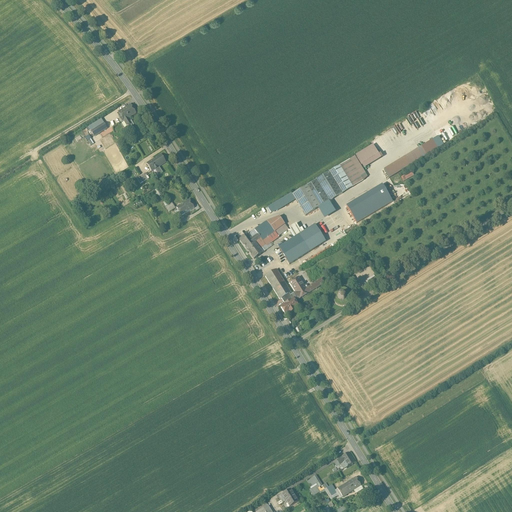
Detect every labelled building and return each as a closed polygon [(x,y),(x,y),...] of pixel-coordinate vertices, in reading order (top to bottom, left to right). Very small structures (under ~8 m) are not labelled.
[(131,105),(118,112),(127,127),(130,125),(131,127),(133,126),(134,123),(133,121),(132,120),(131,122),(129,118),(136,114),(131,105)] [(103,123),(99,126),(102,132),(107,129),(103,123)] [(99,126),(91,131),(94,137),(102,132),(99,126)] [(373,145),(355,156),(364,169),(381,159),(373,145)] [(422,149),(385,172),(389,179),(426,156),(422,149)] [(161,155),(147,164),(152,172),(155,170),(158,176),(163,173),(159,167),(166,163),(161,155)] [(352,158),(292,195),(295,199),(305,216),(363,181),(355,169),(360,165),(355,157),(352,158)] [(414,176),(412,172),(401,177),(403,181),(414,176)] [(146,174),(140,177),(143,182),(149,179),(146,174)] [(291,194),(267,208),(271,214),(295,199),(292,195),(291,194)] [(189,200),(176,208),(181,216),(194,208),(189,200)] [(141,201),(133,206),(135,210),(143,206),(141,201)] [(168,205),(165,207),(169,213),(175,209),(172,203),(168,205)] [(279,217),(267,222),(262,225),(255,231),(258,235),(258,234),(261,239),(266,247),(279,238),(278,237),(274,232),(285,225),(279,217)] [(302,233),(296,224),(289,228),(295,238),(302,233)] [(285,225),(274,232),(278,237),(288,229),(285,225)] [(308,237),(286,250),(292,259),(302,253),(302,254),(322,241),(316,231),(312,234),(311,233),(307,235),(308,237)] [(252,239),(248,234),(240,240),(246,249),(254,260),(262,254),(255,243),(261,239),(258,234),(258,235),(252,239)] [(292,259),(286,250),(283,252),(289,262),(292,259)] [(291,293),(276,270),(265,277),(280,300),(281,299),(289,294),(291,293)] [(375,277),(368,282),(371,287),(378,283),(375,277)] [(306,289),(300,293),(296,286),(292,288),(295,293),(293,293),(298,300),(299,300),(309,294),(326,283),(323,278),(306,289)] [(306,289),(301,281),(294,284),(296,286),(300,293),(306,289)] [(350,300),(351,297),(350,293),(348,290),(345,288),(342,288),(338,288),(335,290),(333,293),(332,297),(333,300),(335,303),(338,305),(342,306),(345,305),(348,303),(350,300)] [(285,304),(280,307),(286,316),(299,308),(295,302),(298,300),(293,293),(290,295),(292,298),(293,299),(285,304)] [(289,294),(281,299),(285,304),(293,299),(292,298),(289,294)] [(354,463),(348,454),(342,457),(348,467),(354,463)] [(342,457),(337,461),(337,462),(340,466),(341,465),(344,470),(348,467),(342,457)] [(316,476),(313,478),(308,482),(311,487),(310,488),(311,489),(310,490),(313,496),(320,492),(318,488),(322,486),(316,476)] [(356,478),(337,489),(342,498),(361,486),(356,478)] [(335,490),(332,485),(328,487),(327,488),(330,493),(335,490)] [(290,490),(282,495),(284,499),(283,499),(285,502),(294,496),(290,490)] [(294,496),(285,502),(286,505),(287,504),(289,508),(298,502),(294,496)] [(257,511),(267,505),(266,503),(255,509),(257,511)]
